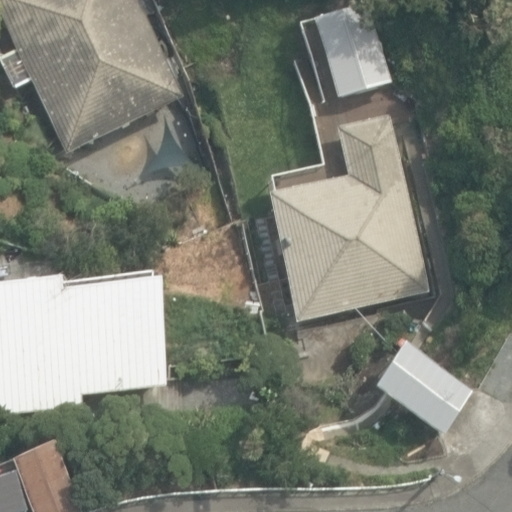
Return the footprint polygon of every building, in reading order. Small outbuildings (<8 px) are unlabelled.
[(65,155),(181,98),(132,0),(0,0),(0,26),(10,46),(0,51),(0,69),(13,97),(31,88),(65,155)] [(312,20),(337,101),(392,84),(368,3),(312,20)] [(263,197),(294,325),(430,293),(410,208),(404,185),(388,119),(333,132),(343,178),(263,197)] [(0,415),(79,409),(78,395),(161,388),(153,286),(58,294),(57,282),(0,286),(0,415)] [(404,409),(444,435),(472,393),(404,350),(400,348),(373,390),(404,409)] [(10,462),(31,511),(79,511),(50,444),(10,462)]
